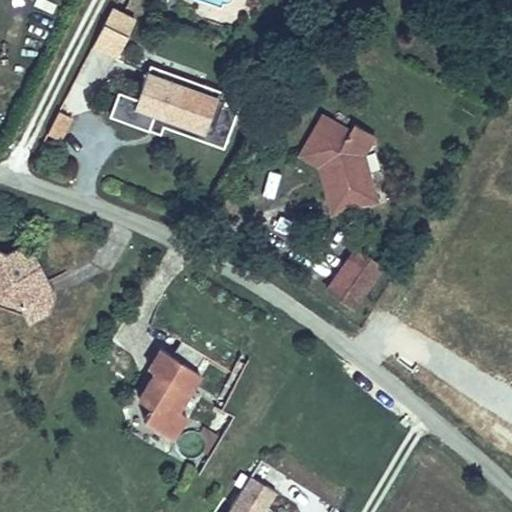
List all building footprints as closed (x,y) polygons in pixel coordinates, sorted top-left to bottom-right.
[(117,58),(138,20),(114,6),(93,45),(117,58)] [(118,88),(109,113),(161,134),(164,125),(225,149),(242,107),(227,102),(231,91),(152,62),(139,94),(118,88)] [(51,132),(62,139),(73,118),(62,111),(51,132)] [(378,132),(355,119),(351,128),(326,112),(303,152),(324,166),(332,168),(334,177),(329,184),(337,212),(365,203),(362,193),(377,188),(366,151),(378,132)] [(324,166),(329,184),(334,177),(332,168),(324,166)] [(262,194),(275,197),(282,172),(269,169),(262,194)] [(362,193),(365,203),(380,199),(377,188),(362,193)] [(17,245),(6,250),(0,247),(0,296),(23,304),(28,316),(38,320),(43,314),(49,311),(56,309),(55,304),(57,299),(60,295),(37,252),(17,245)] [(357,246),(329,288),(357,307),(384,264),(357,246)] [(145,418),(175,436),(188,413),(179,408),(202,371),(161,347),(149,366),(157,371),(140,398),(153,405),(145,418)] [(199,464),(221,440),(196,418),(175,443),(199,464)] [(254,474),(228,511),(265,511),(280,491),(254,474)]
